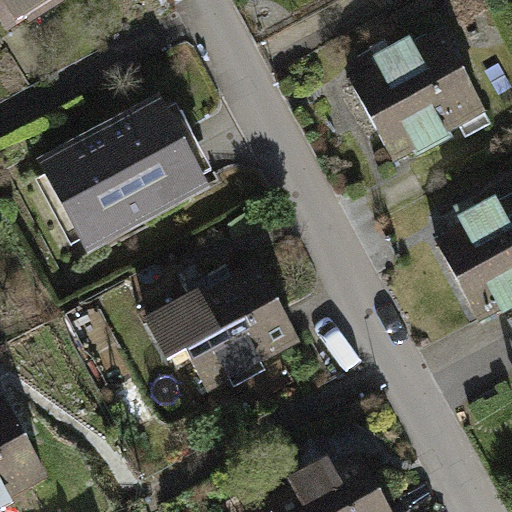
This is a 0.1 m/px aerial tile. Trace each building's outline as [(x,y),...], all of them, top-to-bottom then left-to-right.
[(0,0),(0,26),(42,0),(0,0)] [(379,68),(349,84),(389,156),(479,107),(439,35),(419,46),(412,33),(372,55),(379,68)] [(101,131),(70,148),(114,226),(209,174),(165,95),(141,108),(133,93),(93,115),(101,131)] [(511,197),(436,239),(476,310),(511,290),(511,197)] [(259,266),(146,320),(166,363),(189,352),(207,390),(298,347),(259,266)] [(4,396),(0,398),(0,500),(48,474),(4,396)] [(292,487),(267,500),(273,511),(394,511),(361,450),(334,464),(327,451),(285,474),(292,487)]
